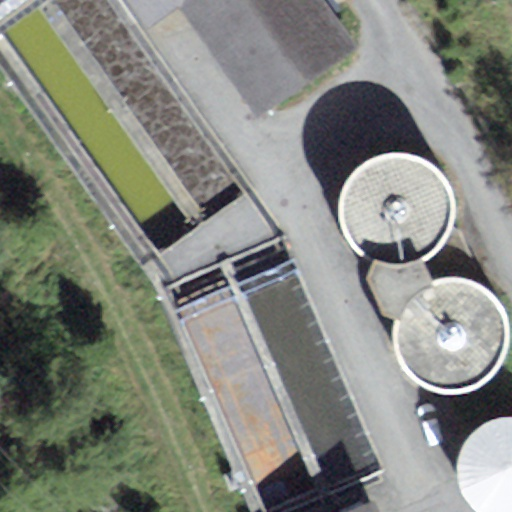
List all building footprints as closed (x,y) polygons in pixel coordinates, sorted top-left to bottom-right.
[(168,0),(196,0),(269,97),(340,45),(306,0),(0,0),(0,45),(61,0),(124,0),(140,21),(168,0)] [(445,246),(451,221),(444,195),(425,176),(399,169),(374,176),(355,195),(348,221),(355,247),(374,266),(384,268),(400,272),(426,265),(437,254),(445,246)] [(400,272),(384,268),(376,284),(390,313),(405,317),(425,297),(452,290),(437,254),(426,265),(400,272)] [(499,370),(506,344),(499,317),(479,297),(452,290),(425,297),(405,317),(398,344),(405,371),(425,391),(452,398),(479,390),(499,370)] [(238,309),(190,333),(271,495),(319,471),(238,309)] [(511,511),(511,433),(509,432),(484,439),(465,458),(459,483),(466,508),(469,511),(511,511)]
